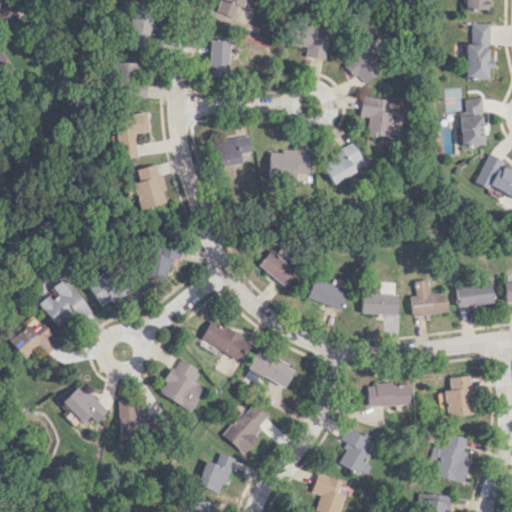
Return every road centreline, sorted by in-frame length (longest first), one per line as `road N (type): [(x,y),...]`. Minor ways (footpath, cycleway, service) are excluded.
road 1 (residential): [(182,0),(174,85),(179,148),(216,271),(238,296),(315,342),(382,355),(511,336)]
road 2 (residential): [(328,346),(314,421),(252,511)]
road 3 (residential): [(496,339),(506,407),(484,511)]
road 4 (residential): [(142,341),(140,333),(118,331),(103,356),(116,369),(128,368),(142,341)]
